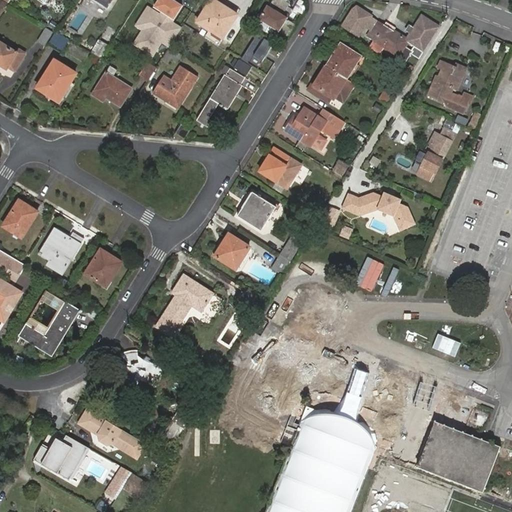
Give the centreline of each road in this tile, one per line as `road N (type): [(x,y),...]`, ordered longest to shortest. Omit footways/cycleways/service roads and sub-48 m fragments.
road 1 (residential): [(171,229),(97,351),(68,376),(45,383),(0,379)]
road 2 (unknown): [(469,5),(342,191)]
road 3 (residential): [(239,155),(27,140)]
road 4 (residential): [(329,0),(239,155)]
road 5 (residential): [(27,140),(171,229)]
road 6 (unknown): [(68,376),(0,501)]
